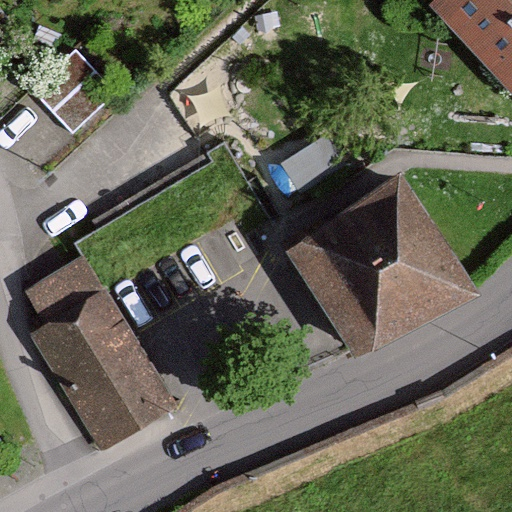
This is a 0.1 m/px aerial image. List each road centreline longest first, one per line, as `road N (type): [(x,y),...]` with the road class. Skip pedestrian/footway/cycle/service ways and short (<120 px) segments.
road 1 (tertiary): [(88,511),(198,454),(351,391),(511,301)]
road 2 (residential): [(82,511),(0,277)]
road 3 (residential): [(0,226),(158,93)]
